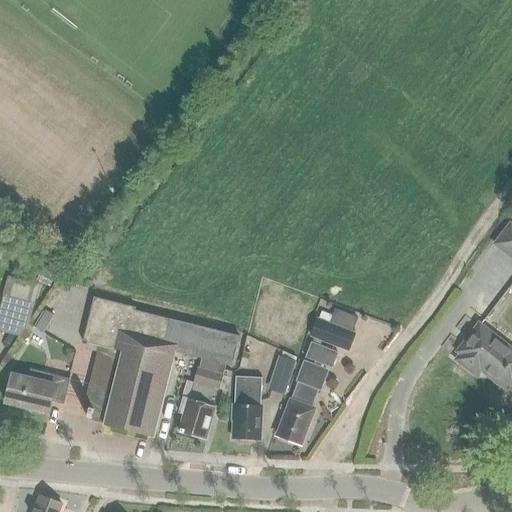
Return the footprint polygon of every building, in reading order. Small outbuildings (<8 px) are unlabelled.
[(497,245),(511,256),(511,228),(511,227),(497,245)] [(7,277),(3,296),(34,304),(39,285),(7,277)] [(0,334),(6,336),(15,301),(3,299),(0,311),(0,334)] [(83,410),(106,416),(104,427),(153,439),(173,363),(171,363),(173,353),(201,359),(227,366),(231,367),(239,339),(134,313),(135,310),(95,299),(83,343),(100,348),(89,386),(83,410)] [(317,319),(310,336),(349,351),(356,335),(352,333),(358,319),(334,310),(329,324),(317,319)] [(511,382),(511,351),(479,327),(460,353),(463,355),(458,361),(476,375),(481,369),(506,388),(511,382)] [(319,391),(327,371),(319,368),(320,364),(332,368),(338,353),(311,343),(306,358),(315,362),(314,366),(304,362),(297,382),(299,383),(292,402),(291,402),(278,437),(301,446),(309,423),(312,422),(314,415),(313,412),(314,411),(310,409),(317,390),(319,391)] [(296,362),(278,356),(267,390),(285,396),(296,362)] [(201,359),(198,370),(224,377),(227,366),(201,359)] [(198,370),(194,383),(196,383),(191,401),(184,400),(180,414),(186,415),(181,434),(206,441),(215,407),(210,406),(215,389),(220,391),(224,377),(198,370)] [(70,381),(31,372),(29,380),(13,376),(6,404),(48,415),(51,403),(64,406),(70,381)] [(235,406),(234,406),(233,423),(235,423),(234,441),(237,441),(239,443),(246,443),(248,441),(260,442),(261,418),(264,416),(262,413),(262,408),(261,408),(263,380),(236,379),(235,406)] [(59,511),(62,505),(41,496),(35,511),(59,511)]
